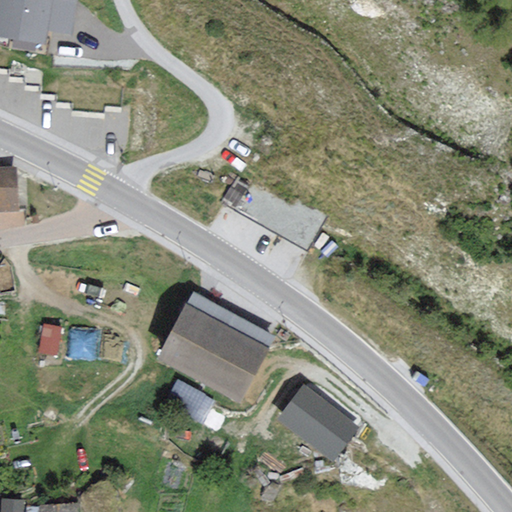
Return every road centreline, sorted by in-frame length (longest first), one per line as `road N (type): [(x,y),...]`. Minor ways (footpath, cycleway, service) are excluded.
road 1 (secondary): [(121,197),(351,350),(510,511)]
road 2 (track): [(37,489),(66,432),(130,370),(134,347),(116,322),(32,284),(15,237)]
road 3 (residential): [(121,197),(145,166),(204,145),(219,113),(208,91),(150,46),(122,0)]
road 4 (secondary): [(0,134),(121,197)]
road 5 (residential): [(121,197),(89,222),(0,239)]
